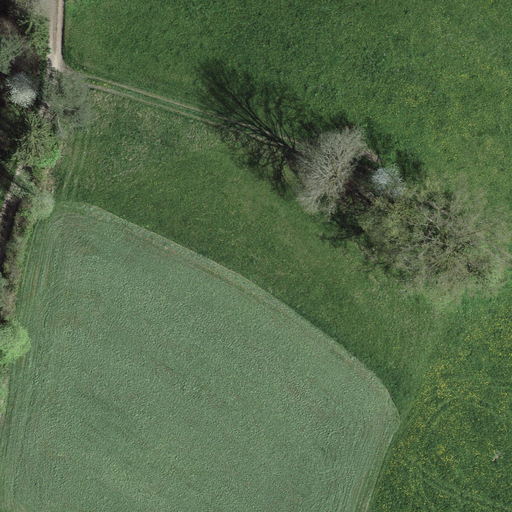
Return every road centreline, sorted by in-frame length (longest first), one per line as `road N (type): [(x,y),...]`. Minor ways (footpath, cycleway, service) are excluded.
road 1 (track): [(49,72),(316,160),(511,264)]
road 2 (track): [(56,0),(0,358)]
